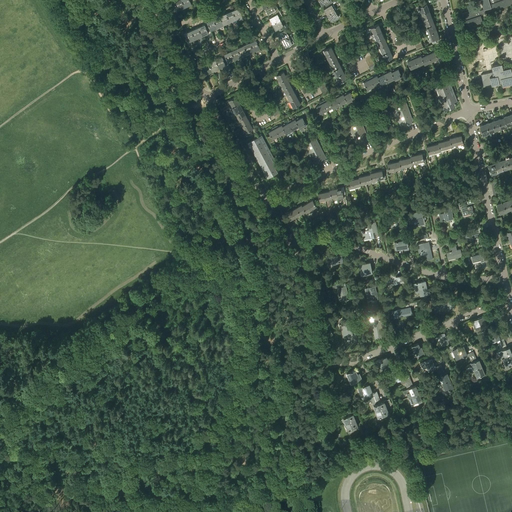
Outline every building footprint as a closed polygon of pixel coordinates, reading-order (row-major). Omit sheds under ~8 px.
[(177,10),(184,7),(181,0),(175,0),(174,1),(177,10)] [(323,8),(327,14),(334,10),(336,9),(333,4),(336,2),(334,0),(325,5),(326,7),(323,8)] [(484,12),(485,13),(511,4),(511,0),(480,0),(483,9),(481,10),(482,13),(484,12)] [(170,12),(177,10),(174,1),(167,4),(170,12)] [(273,3),(264,7),(267,14),(270,12),(271,14),(277,11),(279,10),(281,9),(280,6),(276,8),(273,3)] [(418,6),(421,13),(429,10),(426,3),(418,6)] [(232,10),(235,19),(242,16),(238,8),(232,10)] [(480,14),(482,13),(481,10),(479,10),(478,8),(461,14),(466,28),(482,22),(480,14)] [(229,22),(235,19),(232,10),(225,13),(229,22)] [(279,10),(277,11),(271,14),(272,16),(269,17),(272,23),(280,19),(278,16),(282,15),(279,10)] [(338,16),(334,10),(327,14),(330,20),(333,19),(334,21),(340,17),(339,15),(338,16)] [(431,17),(429,10),(421,13),(423,20),(431,17)] [(223,24),(229,22),(225,13),(219,16),(223,24)] [(216,27),(223,24),(219,16),(212,19),(216,27)] [(431,17),(423,20),(426,26),(434,24),(432,19),(433,18),(433,17),(431,17)] [(210,30),(216,27),(212,19),(206,21),(207,23),(210,30)] [(278,28),(279,29),(285,26),(284,25),(283,25),(280,19),(272,23),(275,29),(278,28)] [(210,30),(207,23),(205,25),(204,24),(197,27),(201,36),(208,33),(207,31),(210,30)] [(426,26),(429,33),(436,30),(435,26),(436,25),(435,23),(434,24),(426,26)] [(373,33),(381,30),(378,24),(370,27),(373,33)] [(286,28),(285,26),(279,29),(280,32),(277,33),(280,39),(288,35),(285,29),(286,28)] [(194,39),(201,36),(197,27),(191,30),(194,39)] [(188,42),(194,39),(191,30),(184,33),(188,42)] [(384,37),(381,30),(373,33),(376,40),(384,37)] [(436,31),(436,30),(429,33),(431,40),(439,38),(437,33),(438,32),(438,30),(436,31)] [(285,47),(287,46),(294,42),(293,40),(295,39),(292,33),(288,35),(280,39),(283,45),(284,45),(285,47)] [(376,40),(379,47),(387,43),(385,39),(386,38),(385,37),(384,37),(376,40)] [(259,38),(249,42),(253,51),(255,50),(256,52),(260,50),(258,44),(261,43),(259,38)] [(247,54),(253,51),(249,42),(243,45),(247,54)] [(387,44),(387,43),(379,47),(382,53),(390,50),(388,46),(389,45),(388,43),(387,44)] [(240,56),(247,54),(243,45),(237,48),(240,56)] [(326,56),(334,52),(331,46),(323,50),(326,56)] [(234,59),(240,56),(237,48),(230,50),(234,59)] [(435,51),(438,60),(439,60),(439,62),(446,59),(444,54),(445,54),(443,48),(435,51)] [(227,62),(234,59),(230,50),(224,53),(225,56),(227,62)] [(390,50),(382,53),(385,60),(393,57),(391,52),(392,52),(391,50),(390,51),(390,50)] [(438,60),(435,51),(434,51),(430,53),(429,52),(427,53),(431,62),(437,59),(438,60)] [(337,59),(334,52),(326,56),(330,63),(337,59)] [(424,64),(431,62),(427,53),(428,54),(423,56),(422,54),(421,55),(424,64)] [(424,65),(424,64),(421,55),(416,58),(415,56),(413,57),(417,66),(424,63),(424,65)] [(222,56),(215,59),(219,68),(226,65),(225,63),(227,62),(225,56),(222,57),(222,56)] [(411,58),(412,59),(407,61),(410,69),(417,66),(413,57),(411,58)] [(212,71),(219,68),(215,59),(208,62),(212,71)] [(330,63),(333,69),(340,66),(338,61),(339,61),(338,59),(337,59),(330,63)] [(205,74),(212,71),(208,62),(201,65),(205,74)] [(511,66),(503,69),(501,64),(491,66),(492,72),(481,74),(483,85),(491,84),(491,85),(491,84),(498,83),(499,83),(499,82),(501,81),(502,85),(511,83),(511,66)] [(340,66),(333,69),(336,76),(343,72),(341,68),(342,67),(342,65),(340,66)] [(401,76),(400,74),(398,69),(393,71),(392,70),(391,70),(395,79),(401,76)] [(394,80),(395,79),(391,70),(390,70),(391,71),(386,73),(385,72),(384,72),(384,74),(387,81),(394,78),(394,80)] [(279,81),(288,77),(287,75),(286,76),(283,71),(276,75),(279,81)] [(343,72),(336,76),(339,83),(347,79),(344,74),(346,74),(345,72),(343,73),(343,72)] [(377,75),(381,84),(387,81),(384,74),(379,76),(378,75),(377,75)] [(381,84),(377,75),(372,78),(371,77),(370,77),(374,86),(380,83),(381,84)] [(288,77),(279,81),(283,88),(291,83),(290,82),(289,82),(287,78),(288,77)] [(367,89),(374,86),(370,77),(368,78),(368,80),(363,82),(367,89)] [(447,82),(435,86),(444,109),(454,105),(453,101),(456,100),(454,95),(452,95),(447,82)] [(283,88),(283,89),(286,95),(293,91),(291,86),(292,85),(291,83),(283,88)] [(293,91),(286,95),(290,101),(297,97),(294,93),(296,92),(295,90),(293,91)] [(343,94),(347,103),(354,99),(350,92),(345,94),(344,93),(343,94)] [(337,97),(336,97),(340,105),(346,101),(347,103),(343,94),(338,96),(338,95),(336,96),(337,97)] [(228,100),(232,107),(239,103),(240,102),(240,100),(238,101),(236,96),(228,100)] [(298,97),(297,97),(290,101),(293,108),(300,104),(298,99),(299,98),(298,97)] [(329,99),(330,101),(333,108),(340,105),(336,97),(332,100),(331,98),(329,99)] [(333,108),(330,101),(329,99),(325,102),(324,100),(322,101),(326,110),(333,107),(333,108)] [(395,110),(407,106),(404,99),(403,99),(396,102),(393,103),(395,106),(394,106),(395,110)] [(320,113),(326,110),(322,101),(320,102),(321,104),(316,106),(320,113)] [(241,107),(239,103),(232,107),(235,113),(244,109),(243,107),(241,107)] [(395,110),(398,117),(409,113),(407,106),(395,110)] [(239,120),(246,116),(244,111),(245,111),(244,109),(235,113),(239,120)] [(408,125),(411,123),(410,121),(412,120),(409,113),(398,117),(399,121),(400,121),(401,124),(404,123),(404,125),(405,126),(408,125)] [(247,115),(246,116),(239,120),(242,126),(251,122),(249,122),(247,118),(248,117),(247,115)] [(504,117),(507,126),(511,124),(511,122),(510,115),(503,116),(504,117)] [(302,117),(297,120),(296,118),(295,119),(299,128),(306,124),(302,117)] [(504,117),(497,119),(500,129),(507,127),(507,126),(504,117)] [(351,130),(362,125),(359,118),(358,119),(349,123),(350,126),(349,126),(351,130)] [(299,128),(295,119),(290,122),(289,120),(288,121),(289,123),(288,123),(292,130),(298,127),(299,128)] [(497,119),(491,121),(494,131),(500,129),(497,119)] [(491,121),(486,123),(488,133),(494,131),(491,121)] [(252,123),(251,122),(242,126),(245,132),(244,133),(246,137),(252,133),(250,130),(253,129),(250,124),(252,123)] [(292,130),(288,123),(284,125),(283,124),(281,125),(286,133),(287,135),(293,132),(292,130)] [(479,125),(480,128),(482,134),(488,133),(486,123),(479,125)] [(286,133),(281,125),(277,127),(276,126),(274,127),(279,136),(285,132),(286,133)] [(351,130),(354,137),(365,132),(362,125),(351,130)] [(272,139),(279,136),(274,127),(272,128),(273,129),(268,132),(272,139)] [(364,144),(368,142),(367,139),(368,139),(365,132),(354,137),(355,141),(356,140),(357,144),(360,142),(361,144),(361,145),(364,144)] [(259,135),(248,141),(267,176),(276,171),(274,167),(278,165),(275,160),(273,161),(259,135)] [(305,146),(307,150),(318,144),(315,138),(305,143),(306,146),(305,146)] [(307,150),(311,157),(322,151),(318,144),(307,150)] [(325,158),(322,151),(311,157),(312,160),(313,160),(315,163),(317,162),(318,163),(319,164),(322,162),(325,161),(324,158),(325,158)] [(506,159),(500,161),(503,170),(509,168),(506,159)] [(500,161),(494,162),(497,172),(503,170),(500,161)] [(488,164),(489,168),(491,174),(497,172),(494,162),(488,164)] [(312,200),(307,203),(311,209),(316,206),(312,200)] [(508,200),(502,202),(505,211),(511,209),(508,200)] [(463,215),(470,213),(472,213),(473,213),(471,205),(465,206),(464,201),(458,203),(459,208),(461,208),(463,215)] [(496,204),(497,207),(499,213),(505,211),(502,202),(496,204)] [(302,206),(305,211),(305,212),(311,209),(307,203),(302,206)] [(301,205),(296,208),(300,214),(305,211),(302,206),(301,205)] [(439,213),(440,220),(446,219),(446,218),(446,217),(452,216),(453,218),(450,205),(443,206),(444,212),(439,213)] [(296,208),(291,211),(295,217),(300,214),(296,208)] [(289,220),(295,217),(291,211),(285,214),(289,220)] [(410,222),(417,220),(418,224),(424,223),(423,217),(423,215),(422,211),(408,214),(410,222)] [(389,229),(391,228),(401,226),(399,216),(386,218),(389,229)] [(368,223),(369,225),(363,226),(364,230),(361,231),(363,237),(362,237),(362,238),(363,238),(363,239),(375,237),(375,233),(377,233),(375,222),(378,221),(378,218),(374,219),(375,221),(372,222),(372,221),(370,222),(371,222),(368,223)] [(465,230),(464,230),(465,236),(466,236),(466,235),(474,234),(475,238),(475,239),(479,238),(478,233),(480,232),(481,233),(480,227),(479,227),(480,227),(468,230),(467,229),(466,229),(466,230),(465,230)] [(407,239),(397,241),(396,241),(394,241),(396,249),(404,248),(404,249),(408,248),(407,239)] [(429,241),(416,244),(420,258),(427,257),(427,260),(432,259),(429,241)] [(449,251),(446,252),(448,259),(461,256),(460,249),(456,249),(455,246),(449,247),(449,250),(449,251)] [(471,255),(472,261),(480,259),(480,261),(481,261),(483,267),(489,266),(486,257),(485,254),(485,253),(482,254),(482,253),(478,254),(478,255),(474,255),(473,255),(473,256),(471,256),(471,255)] [(343,262),(341,254),(327,257),(327,259),(327,261),(327,260),(328,264),(332,263),(332,265),(343,262)] [(370,262),(359,265),(361,275),(372,272),(371,269),(370,269),(369,266),(370,266),(370,262)] [(385,274),(387,284),(388,286),(393,285),(393,284),(403,281),(403,282),(404,282),(402,275),(395,277),(394,272),(385,274)] [(416,292),(419,292),(420,296),(429,294),(428,289),(426,289),(426,287),(425,281),(417,283),(417,282),(416,282),(416,283),(414,283),(414,284),(415,288),(416,292)] [(341,283),(332,285),(332,289),(337,288),(339,297),(338,298),(339,299),(340,301),(344,300),(344,299),(348,298),(348,299),(346,286),(342,286),(341,283)] [(375,286),(367,288),(364,288),(365,292),(368,292),(370,301),(377,299),(376,299),(375,293),(376,293),(375,286)] [(439,301),(433,302),(434,306),(433,306),(434,307),(435,311),(440,310),(450,308),(448,299),(440,301),(440,300),(439,301)] [(400,306),(400,309),(392,311),(394,317),(404,315),(403,314),(411,312),(410,307),(407,308),(406,305),(400,306)] [(376,334),(377,337),(382,336),(380,325),(381,325),(380,319),(380,318),(379,318),(378,316),(373,317),(374,319),(371,320),(374,334),(376,334)] [(483,316),(473,320),(478,333),(484,330),(483,328),(487,327),(483,316)] [(349,323),(348,323),(347,319),(341,320),(342,324),(341,325),(342,325),(343,331),(342,331),(343,336),(345,335),(345,336),(346,336),(346,335),(352,334),(351,329),(351,328),(350,328),(349,323)] [(496,340),(497,342),(498,345),(504,342),(503,339),(501,340),(497,331),(493,333),(493,332),(485,335),(489,339),(491,338),(492,342),(496,340)] [(444,332),(439,334),(441,341),(440,341),(442,346),(446,344),(446,343),(455,339),(452,332),(445,335),(444,332)] [(418,343),(412,346),(414,352),(413,353),(414,356),(423,352),(421,346),(419,347),(418,343)] [(463,345),(456,348),(454,349),(456,354),(455,354),(457,358),(466,355),(468,357),(474,355),(473,351),(466,354),(463,345)] [(507,348),(505,345),(499,348),(500,350),(501,350),(505,358),(511,354),(509,347),(507,348)] [(511,354),(505,358),(502,358),(506,368),(508,367),(508,365),(511,362),(511,354)] [(386,356),(376,360),(380,369),(389,366),(390,369),(394,367),(390,358),(387,359),(386,356)] [(424,360),(420,362),(422,368),(426,367),(428,370),(435,367),(431,358),(425,361),(424,360)] [(477,360),(475,358),(469,360),(470,363),(468,364),(471,371),(474,371),(482,367),(479,359),(477,360)] [(485,374),(482,367),(474,371),(476,377),(485,374)] [(395,382),(400,380),(401,384),(404,383),(411,381),(410,377),(409,375),(404,377),(402,371),(398,372),(397,369),(391,371),(392,374),(392,375),(395,382)] [(347,373),(351,383),(361,379),(359,373),(357,374),(355,370),(347,373)] [(434,372),(436,377),(437,379),(438,380),(440,379),(442,383),(450,380),(447,372),(445,373),(444,371),(438,373),(438,371),(434,372)] [(453,387),(450,380),(442,383),(435,386),(436,388),(438,387),(439,388),(440,388),(442,391),(443,391),(445,396),(451,393),(449,389),(453,387)] [(413,386),(412,383),(406,386),(407,389),(408,388),(410,392),(407,393),(408,397),(419,393),(415,385),(413,386)] [(376,398),(379,397),(376,391),(372,393),(369,384),(362,387),(358,388),(360,394),(364,392),(365,396),(368,394),(370,398),(375,396),(376,398)] [(421,400),(419,393),(408,397),(412,405),(415,404),(414,403),(421,400)] [(370,398),(373,406),(373,405),(376,412),(389,407),(386,401),(384,402),(381,403),(379,397),(376,398),(375,396),(370,398)] [(392,408),(389,399),(389,400),(386,401),(389,407),(376,412),(375,412),(377,418),(379,418),(379,417),(388,413),(387,410),(392,408)] [(345,424),(355,420),(353,414),(351,415),(348,409),(339,413),(342,419),(341,419),(345,424)] [(357,426),(355,420),(345,424),(344,425),(347,430),(357,426)]
